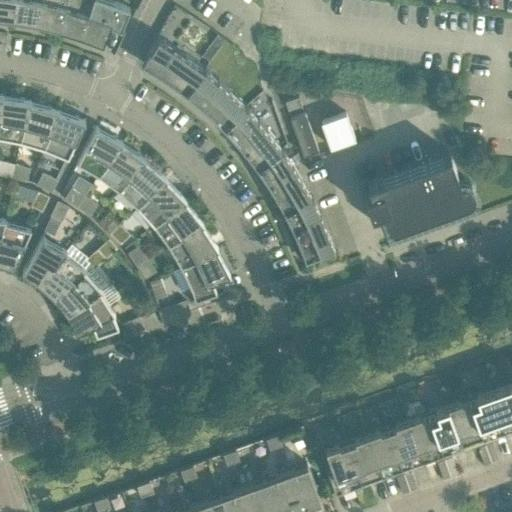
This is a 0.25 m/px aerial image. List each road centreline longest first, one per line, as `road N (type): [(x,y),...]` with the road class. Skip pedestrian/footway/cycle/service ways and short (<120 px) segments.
road 1 (residential): [(280,323),(253,237),(199,164),(157,124),(103,90),(0,60)]
road 2 (residential): [(280,323),(511,241)]
road 3 (residential): [(72,394),(280,323)]
road 4 (residential): [(72,394),(39,326),(0,292)]
